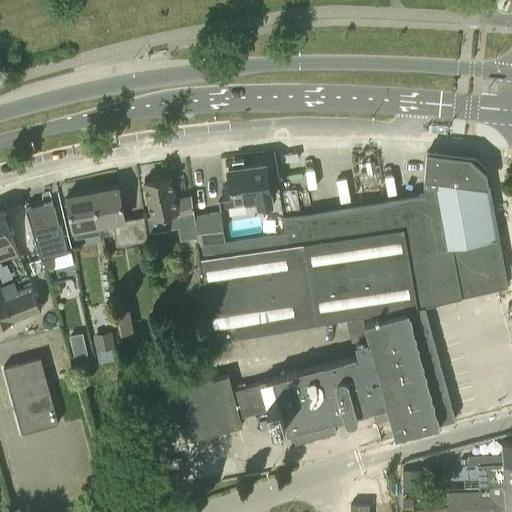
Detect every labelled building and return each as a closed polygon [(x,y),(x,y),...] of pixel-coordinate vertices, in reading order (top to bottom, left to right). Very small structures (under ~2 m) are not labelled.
[(211,340),(413,306),(433,303),(433,304),(505,285),(485,171),(485,170),(470,156),(470,157),(426,152),(423,184),(425,194),(286,217),(289,231),(225,242),(200,245),(204,259),(200,260),(211,340)] [(261,207),(271,205),(269,188),(275,188),(274,177),(276,177),(276,176),(267,177),(265,163),(228,168),(230,184),(224,185),(226,200),(244,198),(245,204),(260,202),(261,207)] [(198,237),(194,216),(191,195),(175,198),(169,175),(144,181),(152,216),(144,217),(147,233),(177,227),(180,240),(198,237)] [(148,240),(147,233),(144,217),(144,215),(124,218),(118,186),(92,191),(99,234),(101,233),(99,225),(113,223),(117,245),(148,240)] [(74,238),(99,234),(92,191),(66,196),(70,215),(72,231),(73,230),(74,238)] [(67,252),(65,243),(60,223),(59,224),(59,225),(54,226),(51,217),(55,216),(55,217),(57,216),(52,200),(29,206),(28,206),(25,207),(30,226),(41,260),(67,252)] [(29,280),(0,208),(0,325),(41,309),(32,288),(5,299),(2,291),(29,280)] [(200,245),(225,242),(220,212),(194,216),(198,237),(200,245)] [(365,321),(369,337),(356,340),(360,354),(232,389),(228,374),(177,388),(191,438),(242,424),(239,416),(268,408),(272,424),(273,424),(271,416),(281,413),(283,421),(284,421),(286,426),(290,425),(295,442),(336,431),(332,418),(344,415),(345,416),(346,417),(346,418),(348,419),(349,419),(350,419),(351,419),(352,419),(354,419),(355,418),(356,417),(356,416),(357,415),(357,414),(357,412),(357,411),(372,407),(376,420),(390,416),(395,435),(454,419),(439,364),(423,306),(365,321)] [(114,322),(115,333),(133,330),(130,308),(117,310),(119,321),(114,322)] [(186,322),(190,343),(209,340),(205,319),(186,322)] [(114,347),(111,330),(93,333),(96,350),(114,347)] [(76,364),(88,361),(86,350),(73,353),(76,364)] [(21,432),(58,422),(40,356),(39,356),(39,357),(4,367),(4,366),(3,366),(21,432)] [(467,455),(468,464),(478,465),(511,462),(511,439),(502,440),(502,453),(467,455)] [(485,485),(489,485),(489,486),(511,484),(511,462),(478,465),(479,485),(485,485)] [(421,489),(421,469),(402,469),(403,489),(421,489)] [(464,509),(464,510),(471,509),(511,506),(511,484),(489,486),(489,491),(480,491),(480,490),(448,492),(449,509),(464,509)] [(413,506),(413,497),(403,497),(403,506),(413,506)] [(369,511),(369,503),(350,503),(350,511),(369,511)]
